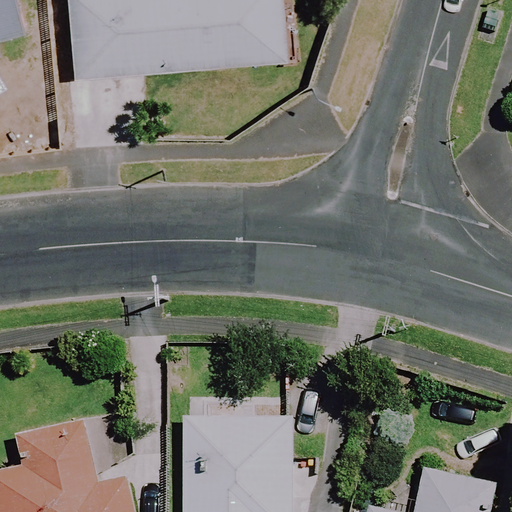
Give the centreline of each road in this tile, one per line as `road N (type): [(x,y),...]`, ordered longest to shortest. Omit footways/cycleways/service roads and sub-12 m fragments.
road 1 (residential): [(384,256),(217,239),(94,240),(0,253)]
road 2 (residential): [(384,256),(393,192),(449,0)]
road 3 (unknown): [(436,273),(349,511)]
road 4 (residential): [(511,297),(384,256)]
